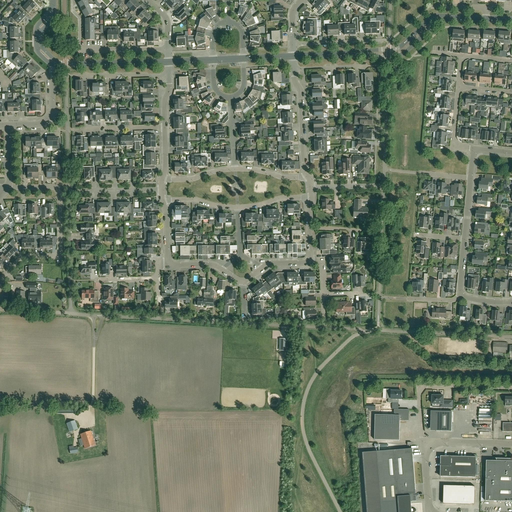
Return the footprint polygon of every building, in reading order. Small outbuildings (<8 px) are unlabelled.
[(26,4),(32,10),(36,6),(30,0),(27,0),(25,0),(24,1),(26,4)] [(84,0),(78,3),(80,8),(88,4),(86,0),(84,0)] [(120,7),(121,6),(123,9),(124,7),(126,9),(128,7),(130,9),(136,2),(133,0),(131,0),(127,4),(125,2),(120,7)] [(179,0),(177,2),(175,0),(173,0),(167,6),(169,8),(171,8),(172,10),(177,5),(179,7),(184,2),(181,0),(179,0)] [(312,5),(314,7),(316,9),(314,11),(318,15),(320,15),(325,10),(315,0),(313,3),(312,5)] [(324,0),(323,1),(322,0),(315,0),(325,10),(331,3),(327,0),(324,0)] [(368,5),(369,4),(370,0),(364,0),(362,6),(360,8),(368,12),(370,8),(371,7),(368,5)] [(370,8),(368,12),(370,9),(377,13),(383,13),(383,9),(377,9),(376,8),(379,3),(378,2),(378,0),(375,0),(374,0),(371,7),(370,8)] [(205,10),(206,12),(209,16),(212,19),(212,18),(213,17),(215,16),(213,11),(216,9),(216,1),(211,1),(209,1),(209,5),(210,9),(205,10)] [(247,9),(243,8),(244,4),(246,4),(246,1),(251,1),(239,1),(239,4),(238,4),(238,9),(239,9),(238,15),(240,16),(241,17),(243,14),(247,9)] [(136,2),(130,9),(132,11),(129,13),(133,17),(137,13),(135,11),(140,6),(136,2)] [(274,6),(275,3),(269,2),(268,6),(271,7),(271,13),(274,13),(283,13),(283,7),(274,7),(274,6)] [(26,4),(23,8),(29,14),(32,10),(26,4)] [(80,8),(83,13),(91,9),(88,4),(80,8)] [(175,13),(177,15),(176,16),(177,17),(177,19),(178,20),(179,20),(180,21),(187,14),(185,12),(187,9),(183,5),(175,13)] [(18,12),(16,14),(22,20),(26,16),(22,12),(23,11),(20,7),(18,9),(18,8),(16,10),(18,12)] [(91,9),(83,13),(85,18),(93,14),(91,9)] [(244,23),(245,24),(253,18),(247,14),(250,10),(247,9),(243,14),(246,16),(242,21),(244,23)] [(139,19),(141,20),(148,14),(144,10),(139,15),(137,13),(133,17),(134,16),(137,19),(139,19)] [(206,16),(200,20),(209,26),(210,24),(209,24),(211,23),(207,18),(209,16),(206,12),(204,14),(206,16)] [(277,21),(277,18),(283,18),(283,13),(274,13),(271,13),(271,21),(277,21)] [(18,24),(22,20),(16,14),(14,17),(13,16),(10,19),(9,19),(9,20),(2,18),(2,21),(4,22),(12,24),(14,22),(15,23),(16,22),(18,24)] [(151,18),(148,14),(141,20),(143,22),(142,24),(145,27),(146,27),(149,24),(147,22),(151,18)] [(250,27),(251,29),(257,27),(256,24),(253,18),(245,24),(246,26),(246,25),(247,28),(250,27)] [(352,20),(352,23),(352,25),(349,25),(350,36),(355,36),(355,29),(358,28),(358,22),(357,18),(354,18),(354,20),(352,20)] [(309,22),(303,22),(303,25),(302,28),(317,27),(317,19),(309,19),(309,22)] [(197,30),(200,31),(200,28),(207,29),(207,27),(208,27),(209,26),(200,20),(198,27),(198,28),(195,27),(195,29),(197,30)] [(370,24),(371,34),(376,34),(376,28),(380,27),(380,21),(376,22),(376,24),(370,24)] [(7,33),(10,33),(18,33),(18,27),(12,28),(12,24),(4,22),(3,26),(7,28),(7,33)] [(371,34),(370,24),(365,25),(363,25),(363,22),(359,22),(360,28),(365,28),(365,34),(371,34)] [(341,29),(341,23),(338,23),(338,26),(332,26),(332,24),(333,36),(338,35),(338,29),(341,29)] [(344,29),(344,35),(350,35),(350,36),(349,25),(349,23),(341,23),(341,29),(344,29)] [(333,36),(332,24),(324,24),(324,30),(327,30),(327,36),(333,36)] [(250,35),(250,37),(260,37),(259,33),(260,33),(258,27),(257,27),(251,29),(252,32),(249,33),(250,35)] [(317,27),(302,28),(303,31),(303,33),(305,33),(305,36),(317,36),(317,27)] [(145,34),(145,37),(158,37),(158,32),(150,32),(150,29),(147,29),(147,34),(145,34)] [(112,30),(104,30),(104,36),(107,36),(107,41),(112,41),(112,36),(112,30)] [(112,30),(112,36),(112,41),(117,41),(117,36),(120,36),(120,38),(121,38),(120,30),(112,30)] [(124,42),(129,42),(129,32),(120,32),(120,30),(121,38),(124,38),(124,42)] [(196,36),(188,37),(188,40),(191,40),(195,40),(205,39),(205,38),(205,37),(205,35),(199,33),(200,31),(197,30),(197,33),(196,36)] [(272,35),(267,35),(267,43),(278,42),(278,41),(279,41),(279,39),(280,38),(283,38),(282,30),(279,31),(279,32),(271,32),(272,35)] [(129,32),(129,42),(134,42),(134,38),(137,38),(137,36),(137,32),(129,32)] [(188,40),(188,37),(188,36),(184,36),(184,37),(177,37),(177,46),(177,47),(176,47),(185,47),(185,42),(188,42),(188,40)] [(250,41),(251,42),(253,42),(251,47),(259,46),(261,41),(259,41),(260,37),(250,37),(250,39),(250,41)] [(205,41),(205,39),(195,40),(196,42),(194,43),(195,47),(196,47),(197,49),(206,49),(206,48),(204,49),(203,44),(206,43),(205,41)] [(18,47),(10,48),(10,50),(7,50),(7,59),(14,56),(14,53),(18,53),(18,47)] [(15,67),(17,65),(23,59),(19,55),(16,58),(14,56),(7,59),(11,64),(12,63),(15,67)] [(441,68),(453,69),(454,63),(450,62),(450,58),(442,57),(441,68)] [(23,59),(17,65),(21,69),(27,63),(23,59)] [(26,76),(28,74),(33,69),(29,65),(24,70),(23,69),(19,74),(21,76),(24,74),(26,76)] [(440,77),(443,77),(447,77),(448,74),(453,75),(453,69),(441,68),(440,77)] [(28,74),(32,78),(37,72),(33,69),(28,74)] [(263,80),(266,80),(263,80),(261,75),(266,73),(265,70),(253,71),(253,74),(255,74),(256,75),(254,76),(253,76),(253,80),(263,80)] [(279,72),(272,72),(272,73),(273,73),(273,83),(281,82),(281,84),(284,84),(284,76),(281,76),(281,75),(281,73),(279,73),(279,72)] [(196,83),(206,83),(206,78),(205,78),(203,78),(204,77),(206,76),(205,73),(206,73),(194,73),(193,77),(198,78),(196,83),(193,83),(196,83)] [(355,80),(355,75),(354,74),(352,74),(351,75),(349,75),(349,84),(353,84),(353,87),(359,87),(359,80),(355,80)] [(372,74),(361,74),(361,84),(362,84),(365,83),(365,87),(366,87),(367,87),(367,88),(368,88),(368,89),(368,90),(368,91),(373,91),(373,87),(372,87),(373,81),(372,81),(372,74)] [(313,86),(318,86),(325,86),(325,79),(321,79),(320,76),(318,76),(317,75),(315,75),(314,76),(311,76),(311,83),(313,83),(313,86)] [(337,81),(333,81),(333,89),(339,88),(339,85),(344,85),(343,75),(337,75),(337,81)] [(28,84),(28,89),(40,89),(40,84),(38,84),(36,81),(36,77),(30,80),(29,78),(26,80),(28,84)] [(176,81),(176,90),(181,90),(181,87),(187,87),(187,77),(180,77),(180,78),(179,78),(179,80),(178,81),(176,81)] [(443,77),(440,77),(439,80),(442,80),(442,86),(451,86),(451,85),(452,85),(452,81),(443,80),(443,77)] [(83,87),(82,82),(82,81),(79,81),(79,80),(75,80),(75,83),(76,83),(76,85),(75,85),(75,89),(76,89),(76,92),(80,92),(80,97),(87,97),(87,87),(83,87)] [(263,80),(253,80),(254,85),(259,86),(258,89),(264,91),(264,90),(263,90),(264,87),(261,86),(263,80),(266,80),(263,80)] [(143,87),(140,87),(140,93),(147,93),(147,89),(153,89),(153,82),(143,82),(143,87)] [(99,93),(99,83),(92,83),(92,89),(89,89),(89,96),(95,96),(95,93),(99,93)] [(99,83),(99,93),(103,93),(103,96),(109,96),(109,89),(105,89),(105,83),(99,83)] [(122,94),(122,92),(122,83),(115,83),(115,89),(112,89),(112,96),(117,96),(119,94),(122,94)] [(128,83),(122,83),(122,92),(125,92),(125,97),(132,97),(132,85),(128,85),(128,83)] [(196,83),(193,83),(196,83),(198,89),(193,91),(194,94),(199,92),(202,92),(206,90),(206,87),(206,83),(196,83)] [(434,94),(435,94),(442,94),(443,94),(443,91),(451,92),(452,88),(451,88),(451,86),(442,86),(441,88),(438,88),(437,90),(434,90),(434,94)] [(317,87),(318,91),(310,91),(310,95),(312,95),(312,98),(317,97),(318,100),(322,100),(321,93),(324,93),(324,87),(317,87)] [(34,98),(34,95),(40,95),(40,89),(28,89),(28,95),(25,95),(25,98),(28,98),(34,98)] [(253,90),(252,90),(250,94),(258,99),(260,101),(260,100),(259,100),(260,100),(262,93),(263,94),(264,91),(258,89),(258,92),(253,90)] [(201,103),(203,102),(211,96),(208,92),(203,94),(202,92),(199,92),(200,95),(201,95),(203,101),(201,103)] [(282,101),(291,101),(291,95),(284,96),(284,93),(279,93),(279,98),(282,98),(282,101)] [(258,99),(250,94),(247,98),(248,98),(251,102),(249,103),(252,107),(259,101),(259,100),(260,101),(258,99)] [(440,103),(450,104),(451,98),(442,98),(442,94),(435,94),(435,97),(441,98),(440,103)] [(471,105),(472,96),(466,95),(466,103),(463,103),(462,107),(465,107),(466,105),(471,105)] [(214,99),(211,96),(203,102),(201,103),(203,102),(209,105),(209,106),(211,107),(213,105),(210,104),(213,99),(214,99)] [(471,105),(471,109),(475,109),(475,106),(478,106),(478,108),(477,108),(476,110),(481,111),(481,109),(481,105),(481,102),(482,97),(478,97),(478,96),(472,96),(471,105)] [(187,97),(180,97),(180,100),(173,100),(173,105),(187,105),(187,97)] [(366,97),(358,97),(357,103),(362,103),(361,110),(371,111),(372,101),(366,101),(366,97)] [(481,111),(485,111),(487,110),(487,108),(489,107),(492,107),(493,97),(487,97),(487,98),(482,97),(481,102),(481,105),(481,109),(481,111)] [(493,97),(492,107),(494,108),(495,109),(497,109),(498,110),(501,110),(502,106),(503,106),(503,100),(498,99),(498,98),(493,97)] [(16,100),(16,104),(13,104),(13,112),(19,112),(19,111),(19,110),(19,106),(21,106),(21,98),(18,98),(19,100),(16,100)] [(35,101),(34,98),(28,98),(29,101),(29,103),(30,104),(32,104),(32,106),(40,106),(41,105),(41,102),(40,101),(35,101)] [(10,99),(5,99),(5,106),(8,106),(8,112),(13,112),(13,104),(13,99),(10,99)] [(249,109),(252,107),(249,103),(247,105),(243,101),(239,102),(242,111),(243,114),(244,114),(243,112),(248,108),(249,109)] [(282,101),(282,104),(280,104),(280,106),(277,106),(278,109),(285,109),(284,106),(291,106),(291,101),(282,101)] [(313,110),(323,110),(326,110),(326,109),(327,109),(327,108),(327,106),(327,105),(326,105),(325,101),(316,101),(316,104),(312,104),(312,107),(312,108),(312,109),(312,110),(313,110)] [(141,105),(141,111),(146,111),(145,109),(154,108),(153,102),(144,102),(144,103),(144,105),(141,105)] [(213,105),(211,107),(211,109),(219,114),(219,115),(220,113),(222,103),(218,102),(215,107),(213,105)] [(242,111),(239,102),(235,104),(235,112),(236,112),(242,112),(243,114),(242,111)] [(435,111),(441,112),(441,109),(450,110),(450,104),(440,103),(440,106),(437,106),(437,108),(435,108),(435,111)] [(187,105),(173,105),(174,110),(181,110),(181,113),(188,113),(188,108),(186,108),(186,105),(187,105)] [(88,115),(88,108),(80,109),(80,113),(77,113),(77,122),(84,122),(84,117),(88,117),(88,115)] [(280,113),(280,119),(292,118),(292,116),(293,116),(293,114),(292,113),(284,113),(284,110),(277,110),(277,113),(280,113)] [(320,119),(326,119),(327,119),(327,114),(325,114),(325,113),(323,113),(323,110),(313,110),(313,111),(314,111),(313,111),(313,112),(313,113),(314,114),(314,116),(318,116),(318,119),(320,119)] [(146,111),(141,111),(134,112),(134,116),(136,116),(136,117),(137,117),(137,116),(142,116),(142,117),(144,117),(144,122),(148,122),(148,121),(150,121),(150,122),(155,122),(155,118),(154,118),(154,114),(148,115),(148,111),(146,111)] [(441,112),(435,111),(434,111),(433,115),(435,115),(434,120),(438,121),(448,122),(449,116),(440,115),(441,112)] [(132,112),(126,112),(126,122),(130,122),(130,120),(134,120),(134,115),(132,115),(132,112)] [(355,114),(355,117),(355,120),(360,120),(360,126),(364,127),(365,124),(371,125),(371,118),(367,118),(367,114),(355,114)] [(174,118),(174,124),(183,124),(186,124),(186,115),(181,115),(181,118),(174,118)] [(239,131),(239,132),(250,131),(254,131),(255,131),(255,128),(254,128),(253,122),(254,122),(254,117),(247,121),(247,122),(244,123),(244,126),(241,126),(241,128),(240,128),(239,129),(239,131)] [(278,124),(278,128),(285,128),(285,124),(292,124),(292,123),(293,123),(293,121),(292,120),(292,118),(280,119),(280,124),(278,124)] [(313,128),(323,128),(323,125),(324,125),(327,124),(326,119),(320,119),(320,122),(313,122),(313,128)] [(448,122),(438,121),(438,124),(435,124),(435,125),(434,125),(431,125),(431,129),(432,129),(439,129),(439,127),(448,128),(448,122)] [(183,129),(183,124),(174,124),(174,130),(181,129),(181,133),(187,133),(188,133),(188,129),(183,129)] [(215,131),(215,134),(226,133),(226,132),(225,131),(225,130),(225,129),(224,129),(224,127),(217,128),(216,125),(210,125),(211,131),(215,131)] [(468,139),(469,130),(469,127),(461,126),(460,132),(463,133),(462,139),(468,139)] [(358,131),(357,138),(370,139),(370,137),(371,136),(371,134),(371,133),(371,131),(364,131),(364,128),(367,128),(367,127),(359,127),(359,131),(358,131)] [(469,130),(468,139),(474,140),(475,134),(478,134),(478,128),(473,127),(473,131),(469,130)] [(280,132),(281,137),(293,136),(293,135),(294,134),(294,132),(293,132),(293,131),(286,132),(285,128),(278,128),(278,132),(280,132)] [(313,128),(314,134),(320,134),(321,137),(326,137),(327,137),(327,131),(324,131),(324,128),(323,128),(313,128)] [(488,141),(489,132),(489,129),(480,128),(480,134),(483,135),(482,141),(488,141)] [(439,129),(432,129),(432,132),(437,132),(437,138),(447,139),(447,133),(439,133),(439,129)] [(489,132),(488,141),(494,142),(495,136),(498,136),(498,130),(493,129),(493,133),(489,132)] [(254,131),(250,131),(239,132),(239,133),(240,134),(240,135),(240,136),(241,136),(241,138),(248,137),(248,140),(254,140),(254,134),(254,131)] [(181,133),(181,137),(174,137),(174,143),(183,142),(188,142),(188,137),(188,133),(187,133),(181,133)] [(224,137),(225,137),(225,136),(226,135),(226,134),(226,133),(215,134),(215,136),(209,137),(209,143),(218,143),(217,139),(224,139),(224,137)] [(44,148),(44,151),(47,151),(47,149),(50,149),(50,147),(52,146),(52,137),(51,136),(48,136),(48,137),(47,137),(47,144),(44,144),(44,148)] [(87,150),(87,143),(87,139),(84,139),(84,137),(83,137),(82,136),(80,137),(77,137),(77,147),(80,147),(81,150),(87,150)] [(293,142),(293,136),(281,137),(281,142),(279,142),(279,145),(286,145),(286,142),(293,142)] [(96,147),(96,137),(92,137),(92,139),(88,139),(88,144),(89,144),(90,147),(96,147)] [(314,144),(314,146),(327,146),(326,137),(321,137),(320,137),(320,140),(314,140),(314,141),(313,141),(313,142),(313,143),(314,144)] [(23,145),(23,152),(26,152),(26,147),(31,147),(31,138),(25,138),(26,145),(23,145)] [(44,148),(44,144),(41,144),(41,138),(36,138),(36,149),(39,149),(44,148)] [(447,139),(437,138),(434,138),(433,145),(434,145),(434,148),(437,148),(438,145),(446,146),(447,139)] [(143,146),(143,151),(149,151),(149,148),(155,148),(155,142),(146,142),(146,145),(143,146)] [(183,142),(174,143),(174,148),(182,148),(182,150),(188,150),(188,147),(188,142),(183,142)] [(360,152),(370,153),(370,150),(371,149),(371,147),(370,146),(366,145),(366,142),(356,142),(356,149),(360,149),(360,152)] [(227,161),(231,161),(230,146),(226,146),(226,151),(221,151),(221,154),(221,163),(227,163),(227,161)] [(321,152),(321,155),(327,155),(327,146),(314,146),(314,149),(314,150),(313,150),(313,151),(314,152),(315,152),(315,153),(321,152)] [(243,151),(241,151),(237,151),(237,157),(238,157),(238,158),(239,158),(241,158),(241,162),(247,162),(247,153),(247,148),(245,148),(243,149),(243,151)] [(221,163),(221,154),(217,154),(217,150),(211,150),(211,158),(215,158),(215,163),(221,163)] [(146,160),(155,160),(155,154),(149,154),(149,151),(143,151),(143,156),(146,156),(146,160)] [(253,153),(247,153),(247,162),(253,162),(253,157),(257,157),(257,151),(253,151),(253,153)] [(267,165),(267,155),(264,155),(264,152),(258,152),(258,159),(261,159),(261,164),(264,164),(264,165),(267,165)] [(267,155),(267,165),(268,165),(271,165),(271,164),(274,164),(274,159),(277,159),(277,153),(273,153),(273,155),(267,155)] [(191,156),(191,167),(198,167),(200,168),(201,168),(201,158),(201,154),(194,154),(194,156),(191,156)] [(201,154),(201,158),(201,168),(204,167),(207,167),(207,161),(210,161),(210,154),(201,154)] [(282,171),(288,171),(288,162),(284,162),(284,158),(282,158),(282,154),(278,154),(278,166),(282,166),(282,171)] [(353,157),(353,165),(353,164),(357,165),(357,164),(359,165),(358,174),(367,174),(368,172),(369,158),(353,157)] [(55,168),(52,168),(52,179),(56,179),(57,177),(57,171),(60,171),(60,159),(58,159),(58,160),(57,161),(57,165),(55,165),(55,168)] [(327,164),(322,164),(323,175),(330,175),(330,170),(333,170),(332,159),(326,159),(327,164)] [(350,171),(350,167),(350,159),(343,159),(343,160),(344,160),(344,163),(343,163),(343,164),(338,164),(338,170),(339,170),(339,175),(346,174),(346,171),(350,171)] [(143,164),(143,169),(147,169),(149,169),(149,166),(156,166),(155,160),(146,160),(146,163),(143,164)] [(181,164),(181,172),(187,172),(187,167),(190,167),(190,161),(181,161),(181,164)] [(33,169),(33,178),(34,178),(34,179),(35,179),(38,179),(38,171),(41,171),(41,165),(38,165),(37,164),(33,164),(33,165),(33,169)] [(24,165),(24,171),(27,171),(28,179),(31,179),(31,178),(33,178),(33,169),(33,165),(24,165)] [(46,171),(46,178),(47,177),(48,179),(52,179),(52,168),(49,168),(49,165),(43,165),(43,171),(46,171)] [(115,167),(115,173),(118,173),(118,180),(124,180),(124,170),(120,170),(120,166),(115,167)] [(130,173),(133,173),(133,166),(128,166),(128,167),(124,167),(124,170),(124,180),(130,180),(130,173)] [(84,172),(83,172),(83,175),(84,175),(85,180),(86,180),(86,181),(90,181),(90,180),(91,180),(91,173),(94,173),(94,167),(86,167),(86,170),(84,170),(84,172)] [(96,167),(96,174),(99,174),(99,181),(106,181),(105,170),(101,170),(101,167),(96,167)] [(105,170),(106,181),(112,180),(112,173),(115,173),(115,167),(109,167),(109,170),(105,170)] [(143,169),(140,169),(140,174),(143,174),(143,179),(145,179),(145,180),(150,180),(150,179),(153,179),(153,172),(147,172),(147,169),(143,169)] [(482,192),(487,192),(487,190),(488,190),(488,186),(493,186),(493,179),(482,178),(481,182),(480,182),(480,183),(479,184),(479,186),(479,189),(482,189),(482,192)] [(435,195),(436,191),(432,191),(433,182),(425,182),(424,190),(430,191),(429,195),(435,195)] [(443,184),(439,183),(438,193),(445,194),(445,193),(450,193),(450,187),(446,187),(446,184),(445,184),(445,183),(444,183),(443,184)] [(456,185),(455,186),(452,185),(451,196),(455,196),(455,195),(462,195),(463,191),(462,191),(462,185),(456,185)] [(478,198),(477,204),(487,205),(488,201),(491,202),(491,195),(482,194),(482,198),(478,198)] [(322,200),(322,210),(329,210),(329,209),(335,209),(335,202),(329,203),(329,200),(322,200)] [(353,208),(353,217),(367,218),(367,209),(361,208),(361,200),(355,200),(354,208),(353,208)] [(146,203),(143,203),(140,203),(140,213),(148,213),(148,210),(153,210),(153,203),(151,203),(151,202),(146,202),(146,203)] [(108,216),(114,216),(114,209),(111,209),(111,203),(104,204),(104,214),(108,213),(108,216)] [(119,213),(124,213),(123,203),(117,203),(117,209),(114,209),(114,216),(119,216),(119,213)] [(133,216),(133,213),(133,209),(130,209),(130,203),(123,203),(124,213),(128,213),(128,216),(133,216)] [(50,214),(53,214),(53,204),(45,205),(45,209),(44,209),(42,209),(42,218),(47,218),(47,216),(49,216),(50,215),(50,214)] [(94,214),(94,209),(94,204),(85,204),(85,206),(79,206),(79,208),(78,208),(78,211),(79,212),(79,213),(89,213),(89,214),(94,214)] [(100,214),(104,214),(104,204),(97,204),(97,209),(94,209),(94,214),(94,217),(100,217),(100,214)] [(18,217),(25,217),(25,210),(23,210),(22,209),(22,205),(14,205),(14,208),(13,208),(12,209),(12,211),(13,212),(14,212),(14,215),(17,215),(17,216),(18,217)] [(41,216),(41,211),(38,211),(38,209),(37,209),(37,208),(36,208),(36,205),(29,205),(30,214),(33,214),(33,215),(36,217),(38,216),(41,216)] [(293,214),(293,205),(287,205),(287,210),(284,210),(284,216),(287,216),(287,214),(293,214)] [(190,209),(187,210),(187,207),(181,207),(181,215),(181,218),(191,218),(190,209)] [(273,223),(272,219),(272,209),(269,210),(266,210),(266,216),(263,216),(263,222),(263,223),(267,223),(269,223),(269,229),(273,228),(273,223)] [(273,209),(272,209),(272,219),(273,223),(282,223),(282,215),(279,215),(278,210),(276,210),(273,209)] [(477,212),(476,218),(485,219),(486,214),(491,214),(491,210),(484,209),(483,212),(477,212)] [(200,220),(203,220),(203,210),(202,210),(200,211),(197,211),(197,212),(192,212),(192,225),(196,225),(197,225),(198,224),(200,222),(200,220)] [(214,215),(209,215),(209,211),(206,211),(203,210),(203,220),(209,220),(209,225),(214,225),(214,215)] [(4,215),(0,211),(0,220),(2,222),(5,219),(11,225),(13,222),(9,213),(4,215)] [(154,213),(150,213),(138,213),(138,217),(144,217),(146,219),(148,219),(148,222),(157,222),(156,216),(154,216),(154,213)] [(225,223),(225,214),(219,215),(219,220),(216,220),(216,227),(222,227),(222,223),(225,223)] [(225,223),(231,223),(231,227),(235,227),(235,220),(231,220),(231,214),(225,214),(225,223)] [(242,219),(242,227),(248,227),(248,223),(252,223),(251,214),(245,214),(245,219),(242,219)] [(258,214),(251,214),(252,223),(252,226),(258,226),(258,230),(262,230),(262,219),(261,219),(258,219),(258,215),(258,214)] [(447,225),(447,220),(448,214),(442,214),(441,218),(436,218),(436,222),(436,229),(443,230),(443,225),(447,225)] [(432,226),(432,224),(432,217),(425,216),(424,217),(424,218),(420,217),(420,220),(419,221),(419,223),(419,224),(420,224),(419,227),(428,228),(428,225),(432,226)] [(456,219),(449,218),(448,227),(452,227),(451,230),(459,231),(460,221),(457,221),(457,220),(456,219)] [(144,222),(144,231),(150,231),(150,227),(157,227),(157,222),(148,222),(144,222)] [(488,223),(484,223),(483,227),(475,226),(475,232),(485,233),(485,230),(488,230),(488,223)] [(86,233),(86,237),(93,237),(93,233),(94,233),(94,225),(81,225),(81,227),(80,227),(80,226),(80,227),(79,228),(79,229),(80,230),(80,231),(80,232),(80,231),(81,231),(81,233),(84,233),(85,232),(86,233)] [(292,227),(292,236),(301,236),(301,231),(300,231),(300,226),(294,227),(292,227)] [(184,228),(181,229),(175,229),(176,233),(175,233),(175,238),(185,238),(184,228)] [(28,235),(28,249),(34,249),(34,242),(37,242),(37,236),(37,230),(33,230),(33,235),(32,236),(28,236),(28,235)] [(144,240),(148,240),(157,240),(157,234),(150,234),(150,231),(144,231),(144,240)] [(256,245),(256,236),(248,236),(248,235),(246,235),(243,233),(242,233),(243,237),(247,237),(247,241),(248,241),(248,245),(256,245)] [(17,243),(22,243),(22,249),(28,249),(28,235),(24,235),(24,239),(19,239),(18,236),(15,236),(17,243)] [(320,245),(333,244),(330,244),(330,239),(333,239),(332,235),(320,235),(320,239),(320,245)] [(354,248),(354,242),(354,240),(351,240),(351,238),(348,238),(348,235),(343,235),(343,241),(344,241),(343,248),(351,248),(354,248)] [(37,236),(37,242),(37,243),(40,243),(40,249),(46,249),(46,238),(42,239),(42,236),(37,236)] [(46,238),(46,249),(52,248),(52,247),(52,242),(55,242),(57,242),(57,237),(55,237),(52,237),(51,236),(47,236),(46,237),(46,238)] [(292,242),(292,245),(297,245),(300,244),(300,240),(301,240),(301,236),(292,236),(292,242)] [(93,242),(93,237),(86,237),(87,242),(86,243),(84,242),(81,242),(81,244),(81,243),(80,243),(80,244),(80,245),(80,246),(80,247),(80,248),(80,249),(81,249),(81,248),(81,250),(95,250),(95,242),(93,242)] [(220,237),(220,246),(221,246),(229,246),(229,242),(230,242),(230,237),(220,237)] [(185,244),(185,238),(175,238),(175,242),(176,242),(176,247),(180,247),(185,247),(185,244)] [(361,239),(361,243),(357,243),(357,252),(363,252),(364,250),(368,250),(368,247),(370,247),(370,243),(368,242),(368,239),(361,239)] [(474,239),(474,242),(475,243),(475,248),(484,249),(484,245),(486,244),(488,244),(488,240),(474,239)] [(144,245),(144,249),(153,249),(153,245),(157,245),(157,240),(148,240),(148,245),(144,245)] [(270,254),(274,254),(274,245),(270,245),(270,244),(270,241),(267,241),(267,245),(265,245),(265,254),(270,253),(270,254)] [(274,245),(274,254),(279,254),(279,253),(283,253),(283,245),(277,245),(277,241),(274,241),(274,245)] [(428,259),(429,253),(429,248),(425,248),(426,243),(418,242),(417,253),(422,254),(422,258),(428,259)] [(12,248),(14,245),(11,243),(9,245),(8,243),(6,244),(5,245),(4,246),(4,248),(5,249),(12,256),(17,252),(14,249),(12,248)] [(441,244),(434,243),(433,253),(436,253),(436,254),(436,255),(439,255),(439,257),(443,257),(444,247),(441,247),(441,244)] [(292,254),(297,254),(297,253),(301,253),(301,249),(301,248),(305,248),(305,244),(301,244),(300,244),(297,245),(292,245),(292,254)] [(256,245),(248,245),(245,245),(245,250),(251,250),(252,255),(256,255),(256,245)] [(265,245),(256,245),(256,255),(261,254),(265,254),(265,245)] [(292,245),(283,245),(283,253),(288,253),(288,254),(292,254),(292,245)] [(458,246),(450,245),(450,247),(446,247),(445,257),(451,258),(451,255),(457,256),(458,246)] [(194,246),(185,247),(185,256),(189,256),(189,255),(194,255),(194,246)] [(203,246),(196,246),(194,246),(194,255),(198,255),(198,256),(203,255),(203,246)] [(212,246),(203,246),(203,255),(207,255),(212,255),(212,246)] [(212,246),(212,255),(216,255),(221,255),(221,246),(220,246),(212,246)] [(229,246),(221,246),(221,255),(225,255),(230,254),(230,246),(229,246)] [(180,247),(176,247),(175,247),(176,251),(180,251),(180,256),(185,256),(185,247),(180,247)] [(12,256),(5,249),(3,252),(0,250),(0,257),(4,261),(6,259),(8,261),(12,256)] [(139,255),(139,258),(145,258),(145,255),(153,255),(153,249),(144,249),(144,254),(139,255)] [(472,259),(472,262),(473,262),(473,264),(483,265),(484,261),(487,261),(488,255),(481,254),(481,257),(473,257),(473,258),(472,259)] [(329,265),(330,265),(330,264),(339,264),(343,264),(343,263),(342,263),(342,261),(341,261),(341,260),(344,260),(344,255),(331,255),(331,258),(329,258),(329,259),(329,260),(329,262),(329,265)] [(141,264),(141,267),(151,267),(151,261),(149,261),(149,258),(145,258),(139,258),(139,263),(139,264),(141,264)] [(106,265),(102,265),(102,275),(109,274),(109,266),(112,266),(112,260),(109,260),(109,262),(106,262),(106,265)] [(81,268),(80,268),(80,271),(81,272),(81,273),(82,273),(82,274),(85,274),(85,273),(91,273),(91,269),(96,269),(96,263),(87,263),(88,266),(81,266),(81,268)] [(113,264),(113,270),(116,270),(116,274),(126,274),(126,267),(116,267),(116,264),(113,264)] [(343,266),(343,264),(339,264),(330,264),(330,265),(330,267),(330,269),(331,269),(331,270),(332,270),(332,273),(346,273),(346,267),(342,267),(343,266)] [(29,274),(41,274),(41,266),(29,266),(29,267),(26,267),(26,273),(29,273),(29,274)] [(274,273),(269,276),(277,287),(281,283),(281,284),(283,284),(284,284),(284,280),(284,278),(278,278),(274,273)] [(287,280),(284,280),(284,284),(283,284),(283,286),(289,285),(289,286),(292,286),(292,273),(287,273),(287,280)] [(295,285),(301,285),(301,279),(298,279),(298,273),(292,273),(292,286),(295,286),(295,285)] [(309,283),(309,273),(304,273),(304,279),(301,279),(301,285),(306,285),(306,283),(309,283)] [(423,284),(427,284),(428,274),(424,273),(424,281),(417,280),(417,283),(413,282),(413,287),(414,287),(413,291),(421,292),(422,288),(423,288),(423,284)] [(334,281),(331,281),(331,288),(341,288),(341,280),(340,280),(340,275),(334,276),(334,279),(334,281)] [(360,275),(352,276),(353,284),(356,284),(357,287),(365,287),(365,284),(365,283),(365,281),(364,281),(364,277),(361,277),(361,276),(360,275)] [(473,275),(473,278),(469,278),(468,282),(469,282),(468,289),(475,289),(475,282),(479,282),(480,276),(473,275)] [(175,290),(175,283),(171,283),(171,276),(170,276),(167,276),(166,276),(165,276),(165,287),(166,288),(169,288),(169,290),(172,290),(175,290)] [(180,283),(177,283),(177,290),(183,290),(183,286),(186,286),(186,276),(185,276),(184,276),(182,276),(181,276),(180,276),(180,283)] [(277,287),(269,276),(265,279),(269,284),(266,286),(270,291),(274,288),(274,289),(277,287)] [(443,286),(445,287),(446,287),(446,293),(452,293),(453,283),(449,283),(449,280),(443,279),(443,286)] [(492,290),(492,286),(493,279),(487,279),(487,283),(483,283),(482,292),(489,292),(489,290),(492,290)] [(217,285),(217,286),(217,287),(219,290),(225,290),(225,281),(220,281),(220,280),(218,282),(217,283),(217,285)] [(430,280),(429,292),(437,293),(438,281),(430,280)] [(503,292),(503,289),(506,290),(507,280),(504,280),(503,283),(497,282),(496,292),(497,292),(498,293),(499,293),(500,293),(500,292),(503,292)] [(26,283),(26,288),(30,289),(30,292),(29,292),(29,296),(28,302),(34,302),(34,304),(40,304),(41,292),(37,292),(37,289),(38,283),(26,283)] [(266,294),(270,291),(266,286),(264,288),(260,283),(256,286),(262,294),(264,292),(266,294)] [(253,301),(257,301),(259,301),(259,299),(261,298),(259,296),(262,294),(256,286),(252,290),(257,297),(255,298),(253,298),(253,301)] [(206,291),(205,306),(213,307),(213,306),(215,307),(216,300),(213,300),(213,299),(213,298),(214,298),(214,293),(212,293),(212,288),(207,287),(207,291),(206,291)] [(137,294),(137,301),(150,301),(150,293),(147,293),(147,288),(141,288),(141,294),(137,294)] [(104,289),(104,300),(113,300),(113,289),(104,289)] [(121,289),(121,299),(128,299),(128,298),(134,298),(134,292),(128,292),(128,289),(121,289)] [(229,291),(229,292),(226,292),(225,304),(229,304),(229,306),(233,306),(235,304),(235,300),(235,299),(236,299),(237,295),(236,295),(236,291),(233,291),(233,290),(231,290),(230,291),(229,291)] [(16,291),(16,296),(16,304),(24,304),(25,292),(16,291)] [(82,291),(82,298),(93,298),(92,303),(98,303),(99,296),(94,296),(94,291),(88,291),(82,291)] [(197,306),(205,306),(206,291),(204,291),(203,298),(202,298),(201,300),(197,299),(197,300),(195,299),(195,305),(197,305),(197,306)] [(308,294),(302,294),(302,301),(304,300),(306,302),(306,306),(315,306),(315,298),(308,298),(308,294)] [(176,296),(170,296),(170,300),(169,300),(169,302),(165,302),(165,308),(177,307),(177,300),(179,300),(179,296),(176,296)] [(252,310),(261,309),(264,309),(263,300),(259,301),(257,301),(257,304),(251,304),(252,310)] [(355,306),(356,314),(359,314),(359,312),(366,311),(366,301),(359,302),(359,306),(355,306)] [(339,312),(339,313),(346,312),(346,315),(352,315),(351,303),(348,303),(348,302),(338,303),(338,308),(336,308),(337,312),(339,312)] [(469,320),(470,314),(470,311),(467,311),(467,308),(461,307),(460,312),(459,312),(459,316),(460,316),(460,317),(466,317),(466,320),(469,320)] [(307,308),(303,308),(303,311),(306,311),(306,319),(316,319),(316,311),(307,311),(307,308)] [(439,309),(439,317),(445,317),(445,319),(452,319),(452,312),(446,312),(446,309),(439,309)] [(484,310),(477,310),(476,320),(480,320),(480,323),(482,323),(482,324),(486,325),(487,317),(483,317),(484,310)] [(500,311),(493,311),(492,321),(496,321),(495,326),(502,326),(502,319),(499,319),(500,311)] [(497,358),(498,353),(507,353),(508,343),(494,342),(493,357),(494,357),(494,366),(498,366),(498,358),(497,358)] [(387,389),(386,399),(388,399),(388,403),(392,403),(394,403),(394,399),(399,399),(402,399),(402,396),(402,393),(402,391),(401,391),(398,391),(397,391),(397,389),(387,389)] [(431,400),(432,401),(432,404),(442,404),(442,407),(453,407),(453,401),(445,401),(445,402),(443,402),(444,396),(432,395),(432,397),(431,397),(431,400)] [(409,418),(409,410),(394,409),(394,415),(375,415),(374,440),(399,440),(400,420),(406,421),(409,418)] [(452,431),(452,411),(437,411),(436,431),(452,431)] [(69,432),(78,429),(75,421),(66,424),(69,432)] [(503,432),(511,432),(511,423),(503,423),(503,432)] [(91,431),(80,435),(81,439),(78,440),(80,446),(84,445),(85,449),(95,445),(91,431)] [(377,451),(362,453),(366,511),(411,511),(411,501),(416,501),(416,496),(412,449),(377,451)] [(441,456),(440,476),(476,477),(476,457),(441,456)] [(487,461),(486,501),(511,501),(511,458),(496,458),(496,459),(497,459),(496,461),(487,461)] [(475,486),(444,486),(443,504),(475,505),(475,486)]
